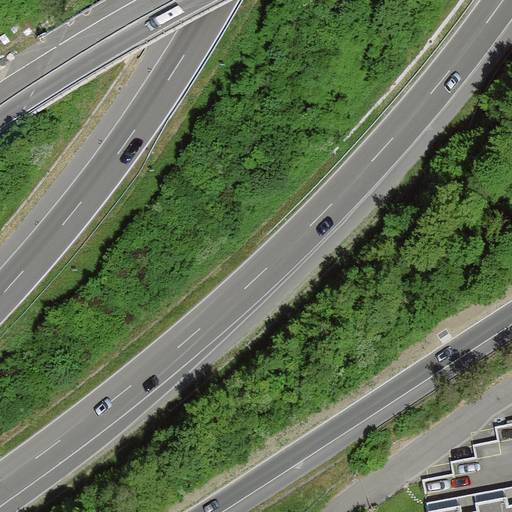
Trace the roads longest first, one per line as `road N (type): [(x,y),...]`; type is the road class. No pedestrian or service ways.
road 1 (motorway): [(0,484),(256,278),(383,150),(503,0)]
road 2 (motorway): [(216,0),(127,142),(0,297)]
road 3 (motorway): [(205,511),(511,313)]
road 4 (residential): [(511,389),(339,511)]
road 5 (motorway): [(177,0),(0,106)]
